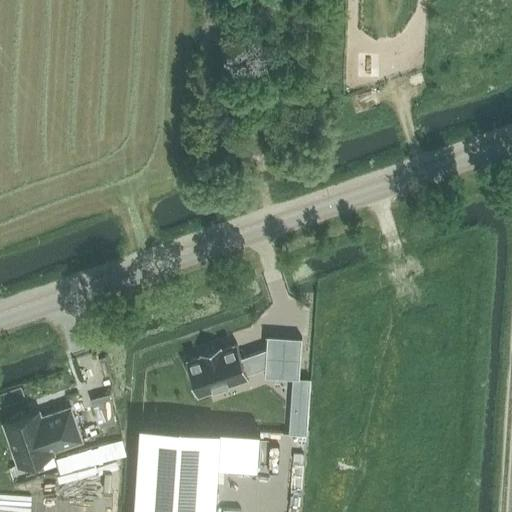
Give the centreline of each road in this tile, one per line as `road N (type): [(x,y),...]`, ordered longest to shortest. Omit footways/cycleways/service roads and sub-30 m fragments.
road 1 (unclassified): [(0,319),(511,143)]
road 2 (track): [(277,0),(262,149),(277,224)]
